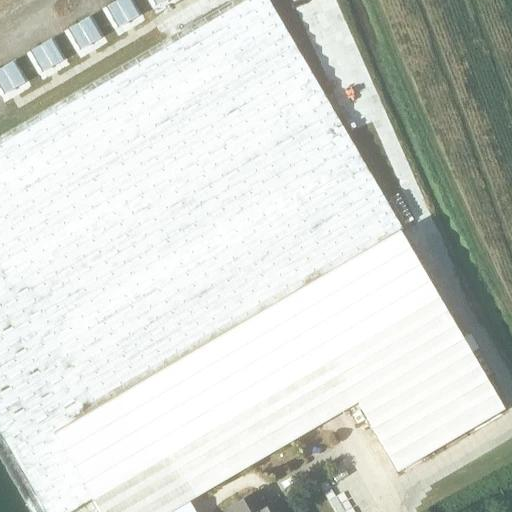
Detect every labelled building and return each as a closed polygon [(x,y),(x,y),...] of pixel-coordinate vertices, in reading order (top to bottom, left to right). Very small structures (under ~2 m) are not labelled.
[(267,0),(237,0),(0,138),(0,432),(46,511),(71,511),(92,500),(99,511),(194,511),(189,503),(358,405),(398,474),(504,412),(471,356),(479,351),(470,336),(462,341),(438,299),(441,297),(427,273),(267,0)] [(124,0),(107,0),(94,7),(107,30),(133,16),(124,0)] [(145,0),(150,8),(164,0),(145,0)] [(99,33),(86,12),(58,29),(71,50),(99,33)] [(62,56),(47,34),(23,50),(38,72),(62,56)] [(0,91),(22,78),(10,57),(0,62),(0,91)] [(255,493),(227,509),(228,511),(287,511),(280,500),(265,509),(255,493)]
